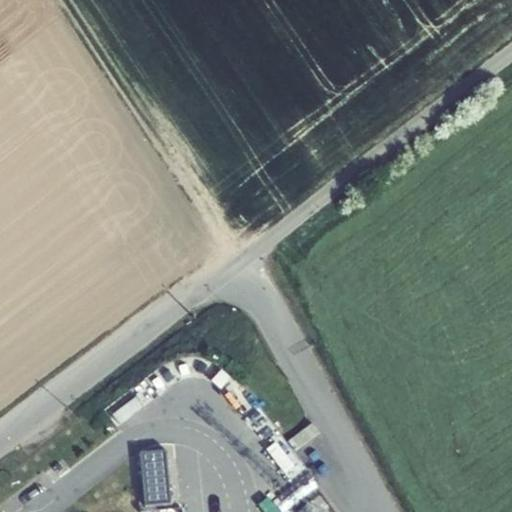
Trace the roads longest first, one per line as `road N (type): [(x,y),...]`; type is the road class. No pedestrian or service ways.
road 1 (unclassified): [(0,438),(511,54)]
road 2 (track): [(61,0),(237,264)]
road 3 (unknown): [(237,264),(327,410),(370,511)]
